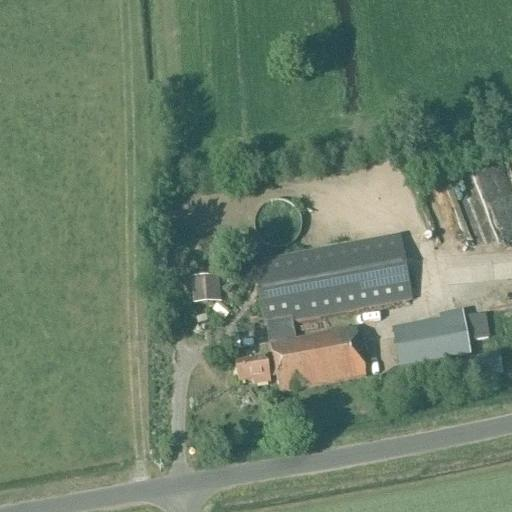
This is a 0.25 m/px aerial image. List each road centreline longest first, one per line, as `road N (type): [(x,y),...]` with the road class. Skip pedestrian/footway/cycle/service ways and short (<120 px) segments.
road 1 (unclassified): [(179,489),(511,425)]
road 2 (unclassified): [(54,511),(179,489)]
